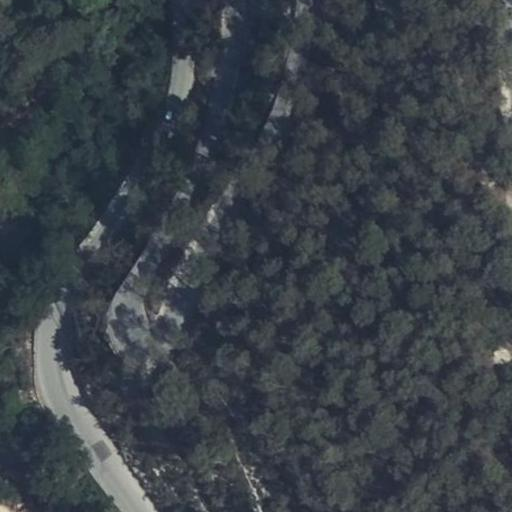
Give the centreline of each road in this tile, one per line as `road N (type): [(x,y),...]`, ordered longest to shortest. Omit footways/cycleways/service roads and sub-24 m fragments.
road 1 (tertiary): [(241,0),(245,54),(205,158),(121,322),(140,352),(170,336),(232,199),(277,123),(304,0)]
road 2 (tertiary): [(136,511),(63,400),(49,348),(83,252),(168,138),(187,59),(185,0)]
